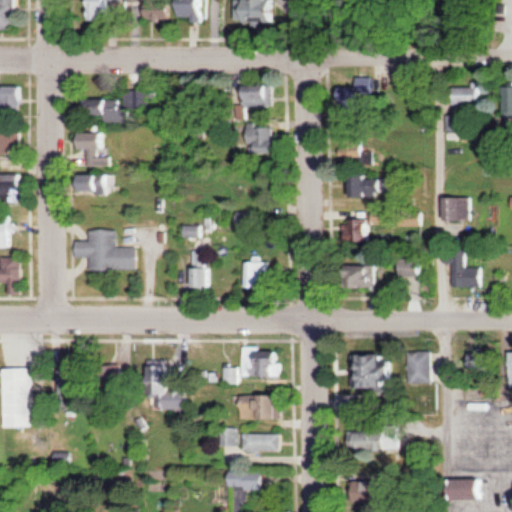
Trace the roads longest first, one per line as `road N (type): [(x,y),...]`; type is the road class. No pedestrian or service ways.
road 1 (residential): [(0,56),(511,53)]
road 2 (residential): [(511,315),(0,313)]
road 3 (residential): [(316,511),(308,53)]
road 4 (residential): [(52,314),(48,0)]
